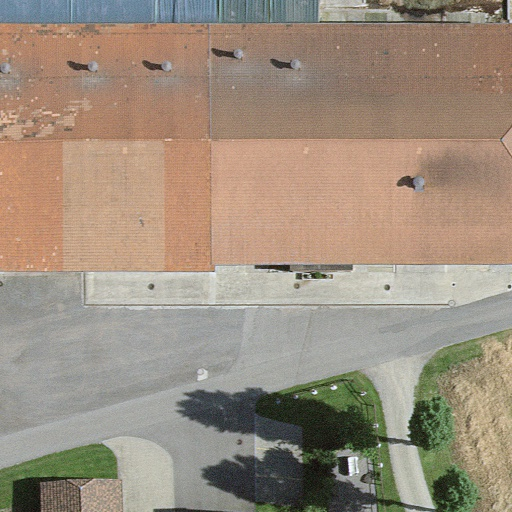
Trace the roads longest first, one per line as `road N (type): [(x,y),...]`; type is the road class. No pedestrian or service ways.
road 1 (unclassified): [(511,285),(0,441)]
road 2 (track): [(335,334),(390,443),(406,511)]
